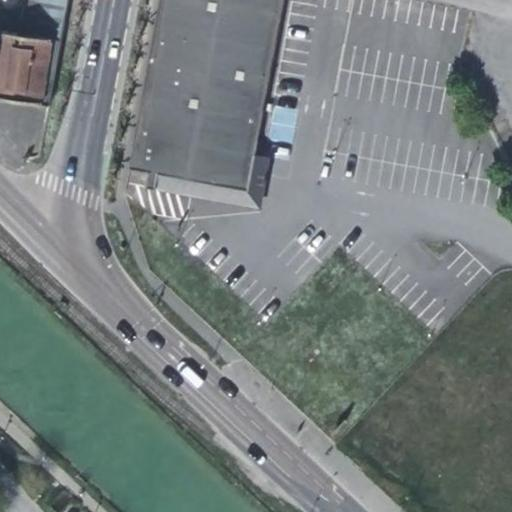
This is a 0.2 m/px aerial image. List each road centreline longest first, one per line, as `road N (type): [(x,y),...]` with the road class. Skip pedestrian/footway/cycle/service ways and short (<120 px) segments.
road 1 (secondary): [(62,250),(343,511)]
road 2 (secondary): [(62,250),(109,0)]
